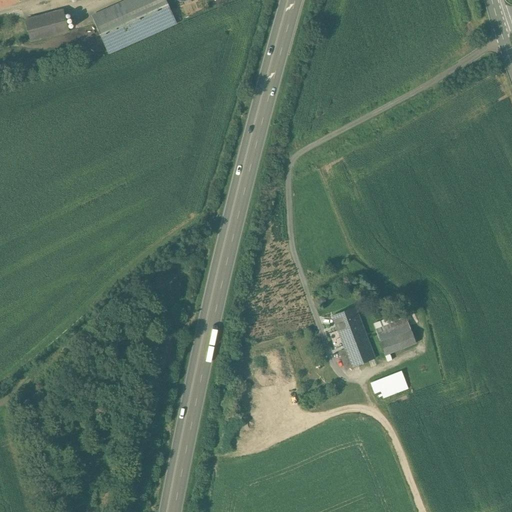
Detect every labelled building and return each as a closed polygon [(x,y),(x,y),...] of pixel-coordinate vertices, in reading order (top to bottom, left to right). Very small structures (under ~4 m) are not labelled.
[(165,0),(128,0),(92,16),(109,53),(176,24),(165,0)] [(63,10),(25,20),(30,42),(69,31),(63,10)] [(354,307),(333,315),(346,349),(339,352),(342,359),(348,356),(353,367),(374,359),(354,307)] [(373,324),(378,338),(409,326),(404,313),(373,324)] [(416,343),(409,326),(378,338),(385,355),(416,343)] [(401,371),(370,383),(374,393),(381,391),(384,398),(408,389),(401,371)]
